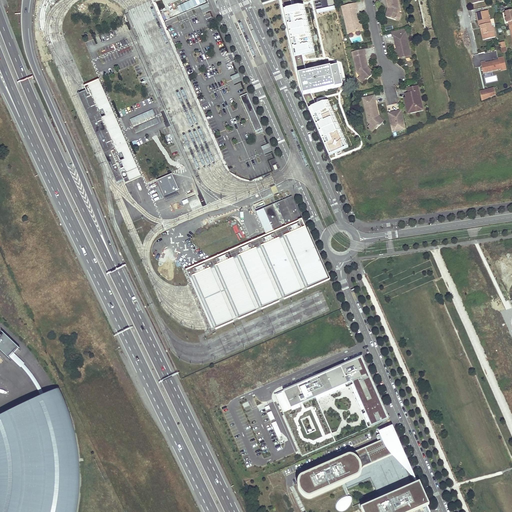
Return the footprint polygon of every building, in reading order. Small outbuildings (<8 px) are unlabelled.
[(386,0),(388,6),(389,6),(390,7),(387,15),(396,18),(398,11),(399,12),(400,8),(398,0),(386,0)] [(342,6),(348,31),(357,29),(357,28),(360,24),(357,22),(354,20),(356,17),(354,8),(357,7),(356,2),(342,6)] [(203,14),(211,11),(208,4),(200,7),(203,14)] [(304,6),(284,11),(294,57),(315,52),(304,6)] [(495,37),(493,31),(492,27),(491,27),(489,19),(489,15),(477,18),(478,26),(479,26),(481,25),(482,34),(484,39),(495,37)] [(392,32),(393,37),(394,37),(396,46),(398,47),(399,50),(397,50),(396,51),(397,56),(401,55),(402,59),(411,57),(405,29),(392,32)] [(365,64),(367,63),(364,53),(366,53),(365,49),(352,52),(357,71),(360,75),(361,75),(364,79),(372,72),(367,67),(366,66),(365,64)] [(486,62),(481,63),(483,73),(501,69),(501,70),(506,69),(503,57),(498,58),(499,59),(494,60),(494,61),(489,62),(489,61),(486,62)] [(337,66),(298,74),(303,94),(342,85),(337,66)] [(86,91),(101,84),(99,80),(84,87),(86,91)] [(140,174),(101,84),(86,91),(78,94),(117,184),(125,181),(140,174)] [(407,88),(408,92),(410,92),(411,96),(406,97),(404,97),(406,108),(410,107),(411,111),(423,109),(417,85),(407,88)] [(487,89),(479,91),(481,100),(484,100),(484,99),(487,98),(487,97),(491,96),(494,95),(493,95),(495,94),(494,89),(488,90),(487,89)] [(240,97),(255,131),(262,129),(247,94),(240,97)] [(363,99),(368,122),(371,126),(375,130),(383,122),(378,117),(377,117),(377,113),(378,113),(374,97),(363,99)] [(348,147),(328,101),(309,109),(330,156),(348,147)] [(401,110),(388,113),(392,128),(393,133),(406,130),(401,110)] [(127,185),(142,178),(140,174),(125,181),(127,185)] [(329,280),(292,196),(285,199),(276,203),(286,226),(283,228),(273,205),(259,210),(269,233),(185,269),(210,330),(213,329),(214,330),(329,280)] [(286,226),(276,203),(273,205),(283,228),(286,226)] [(20,352),(3,336),(0,339),(0,352),(9,361),(10,362),(12,360),(14,358),(16,356),(20,352)] [(25,364),(16,356),(14,358),(12,360),(20,368),(21,368),(24,365),(25,364)] [(368,428),(389,419),(362,357),(337,367),(275,394),(302,457),(336,442),(317,401),(350,387),(368,428)] [(29,370),(24,365),(21,368),(25,372),(30,378),(34,384),(38,390),(41,398),(43,397),(44,396),(41,389),(38,382),(33,376),(29,370)] [(0,511),(76,511),(78,508),(79,500),(80,492),(80,483),(80,474),(80,465),(79,456),(78,448),(76,439),(74,431),(72,422),(69,414),(66,405),(63,397),(59,389),(44,396),(43,397),(41,398),(0,417),(0,511)] [(276,422),(272,423),(281,444),(285,442),(276,422)] [(398,440),(392,427),(380,433),(383,441),(375,444),(366,448),(349,455),(301,476),(299,480),(298,485),(300,492),(302,495),(306,497),(313,497),(358,477),(360,475),(360,472),(362,469),(364,467),(372,463),(394,453),(399,447),(398,440)] [(406,489),(361,508),(362,511),(412,511),(427,506),(418,484),(406,489)] [(352,501),(351,497),(347,496),(343,497),(339,500),(337,503),(336,506),(337,509),(340,511),(343,511),(346,509),(350,506),(352,501)]
